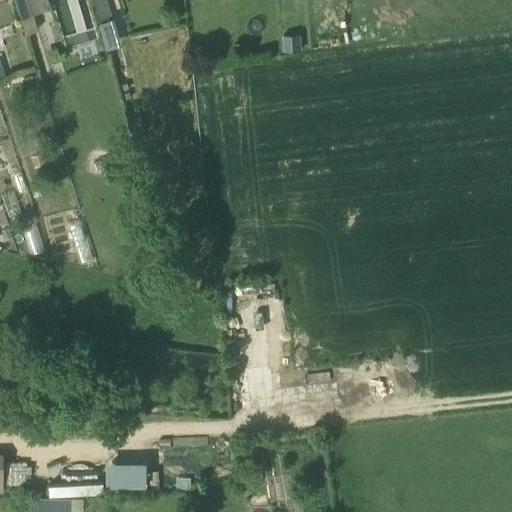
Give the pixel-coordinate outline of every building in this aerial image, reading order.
[(39,28),(34,14),(51,8),(48,0),(15,0),(26,33),(39,28)] [(66,50),(91,43),(79,0),(52,0),(53,0),(66,50)] [(91,0),(94,19),(109,17),(106,0),(91,0)] [(95,21),(101,48),(116,45),(110,18),(95,21)] [(300,34),(282,35),(284,52),(302,51),(300,34)] [(34,167),(46,163),(42,153),(31,157),(34,167)] [(105,158),(95,161),(97,168),(107,165),(105,158)] [(84,218),(68,223),(80,262),(96,257),(84,218)] [(71,511),(71,496),(31,496),(30,511),(71,511)]
